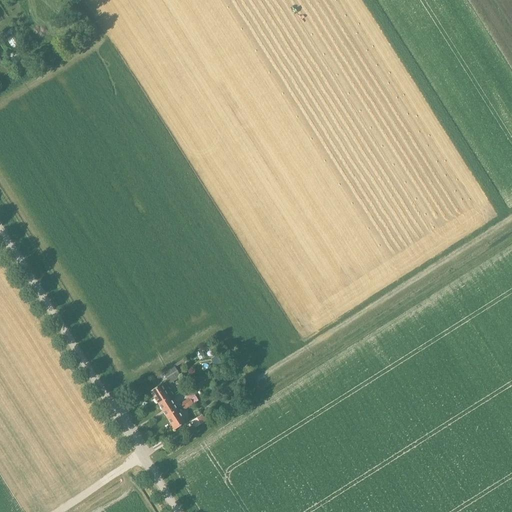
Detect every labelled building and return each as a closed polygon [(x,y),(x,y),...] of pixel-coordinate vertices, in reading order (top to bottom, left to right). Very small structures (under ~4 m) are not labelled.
[(180,376),(173,365),(162,373),(169,383),(180,376)] [(157,405),(168,399),(173,396),(165,383),(149,392),(157,405)] [(192,405),(188,398),(183,401),(188,408),(192,405)] [(165,418),(176,411),(168,399),(157,405),(165,418)] [(183,410),(188,408),(183,401),(179,404),(183,410)] [(176,411),(165,418),(174,431),(184,424),(176,411)] [(194,428),(205,422),(201,415),(191,422),(194,428)]
